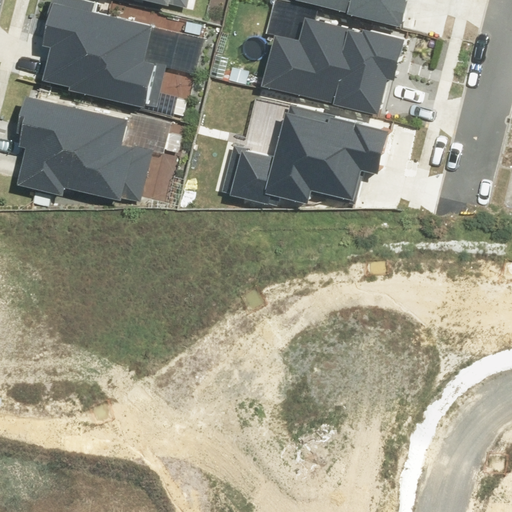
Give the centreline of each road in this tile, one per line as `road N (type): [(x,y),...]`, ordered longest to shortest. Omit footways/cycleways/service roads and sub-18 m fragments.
road 1 (unknown): [(461,179),(385,511)]
road 2 (residential): [(508,0),(461,179)]
